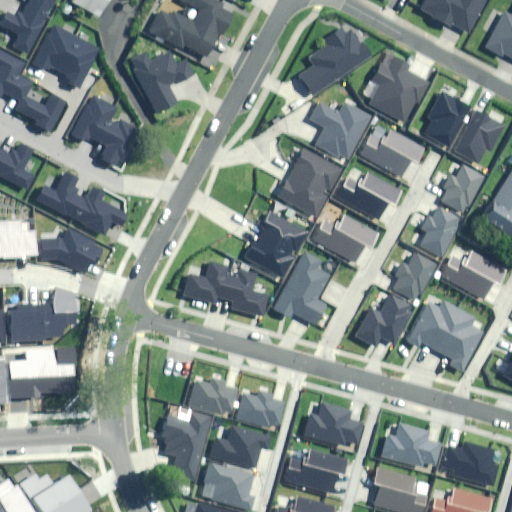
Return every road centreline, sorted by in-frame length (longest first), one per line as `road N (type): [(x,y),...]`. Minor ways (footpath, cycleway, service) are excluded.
road 1 (residential): [(125,313),(290,0)]
road 2 (residential): [(324,367),(333,335),(438,150)]
road 3 (residential): [(324,367),(125,313)]
road 4 (residential): [(338,0),(511,94)]
road 5 (residential): [(460,404),(324,367)]
road 6 (residential): [(113,432),(125,313)]
